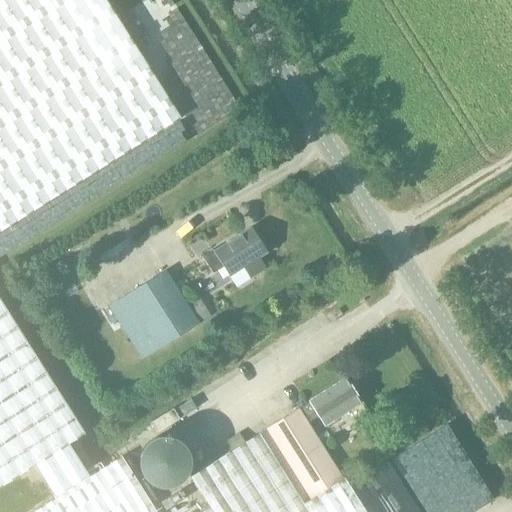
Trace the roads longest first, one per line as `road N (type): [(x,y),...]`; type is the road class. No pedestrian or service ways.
road 1 (unclassified): [(511,434),(237,0)]
road 2 (unknown): [(511,178),(398,255)]
